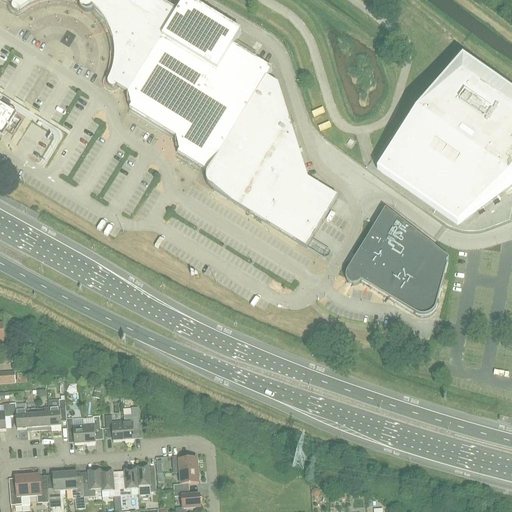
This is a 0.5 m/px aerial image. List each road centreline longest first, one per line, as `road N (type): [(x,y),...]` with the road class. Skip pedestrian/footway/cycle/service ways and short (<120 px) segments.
road 1 (primary): [(511,440),(275,363),(178,322),(0,224)]
road 2 (primary): [(0,263),(260,386),(511,467)]
road 3 (track): [(284,0),(317,32),(349,121),(378,113),(405,68)]
road 4 (residential): [(215,511),(206,450),(64,459)]
